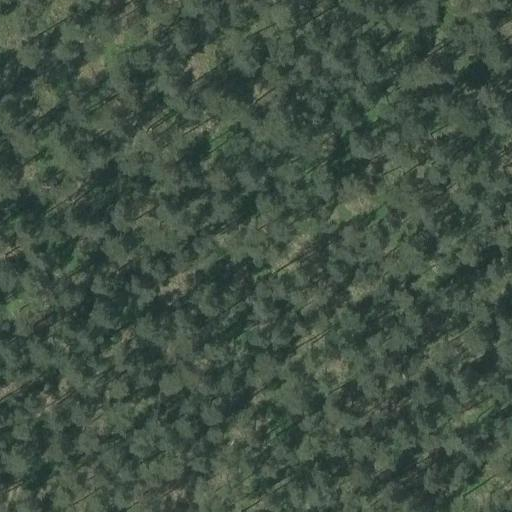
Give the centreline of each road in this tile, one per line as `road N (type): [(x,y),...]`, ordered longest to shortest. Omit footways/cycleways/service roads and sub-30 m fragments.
road 1 (track): [(180,0),(16,511)]
road 2 (track): [(329,0),(511,72)]
